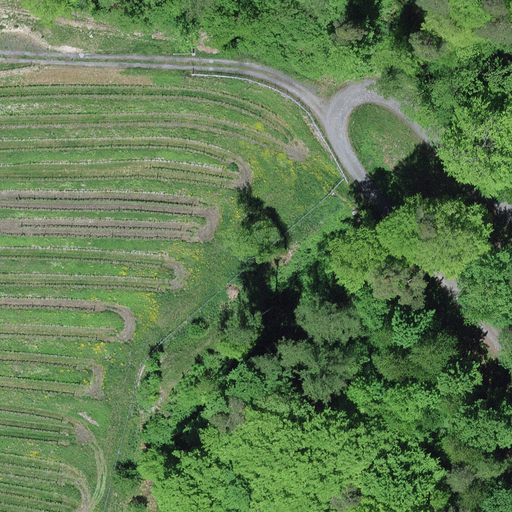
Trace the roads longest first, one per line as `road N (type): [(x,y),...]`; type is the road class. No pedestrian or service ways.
road 1 (track): [(511,200),(376,90),(330,110),(378,192),(511,357)]
road 2 (track): [(330,110),(281,77),(208,61),(0,52)]
